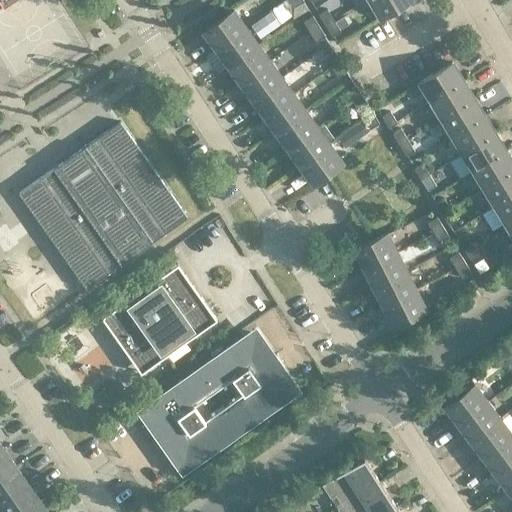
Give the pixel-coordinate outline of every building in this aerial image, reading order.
[(407,0),(366,0),(378,18),(407,0)] [(266,15),(275,27),(291,15),(282,3),(266,15)] [(204,31),(216,48),(247,27),(234,9),(204,31)] [(329,11),(321,16),(326,24),(334,19),(329,11)] [(319,26),(313,16),(304,22),(310,31),(319,26)] [(339,28),(340,29),(349,24),(344,16),(335,21),(339,28)] [(335,21),(334,19),(326,24),(331,33),(339,28),(335,21)] [(325,35),(319,26),(310,31),(316,41),(325,35)] [(259,43),(247,27),(216,48),(228,65),(259,43)] [(270,60),(259,43),(228,65),(240,82),(270,60)] [(341,60),(335,51),(326,56),(332,66),(341,60)] [(282,76),(270,60),(240,82),(252,98),(282,76)] [(347,70),(341,60),(332,66),(338,76),(347,70)] [(463,80),(452,62),(417,83),(428,101),(463,80)] [(294,93),(282,76),(252,98),(264,115),(294,93)] [(474,98),(463,80),(428,101),(439,119),(474,98)] [(362,95),(356,86),(347,91),(353,101),(362,95)] [(306,109),(294,93),(264,115),(276,131),(306,109)] [(368,105),(362,95),(353,101),(359,111),(368,105)] [(484,115),(474,98),(439,119),(449,136),(484,115)] [(318,126),(306,109),(276,131),(288,148),(318,126)] [(392,112),(383,118),(388,126),(397,121),(392,112)] [(379,123),(373,113),(364,118),(370,129),(379,123)] [(495,132),(484,115),(449,136),(460,154),(495,132)] [(120,121),(75,153),(19,192),(86,288),(187,216),(120,121)] [(352,128),(359,138),(368,131),(361,121),(352,128)] [(330,143),(318,126),(288,148),(300,164),(330,143)] [(402,130),(394,135),(399,143),(407,138),(402,130)] [(506,150),(495,132),(460,154),(471,171),(506,150)] [(412,146),(407,138),(399,143),(404,151),(412,146)] [(343,160),(330,143),(300,164),(312,182),(343,160)] [(511,169),(511,160),(506,150),(471,171),(481,189),(511,169)] [(424,165),(415,170),(421,178),(429,173),(424,165)] [(511,193),(511,169),(481,189),(492,206),(511,193)] [(434,181),(429,173),(421,178),(426,186),(434,181)] [(511,217),(511,193),(492,206),(503,223),(511,217)] [(445,199),(437,204),(442,213),(450,207),(445,199)] [(455,216),(450,207),(442,213),(447,221),(455,216)] [(444,227),(438,217),(428,223),(434,233),(444,227)] [(511,217),(503,223),(511,239),(511,217)] [(450,237),(444,227),(434,233),(440,242),(450,237)] [(397,251),(388,232),(354,249),(364,268),(397,251)] [(467,234),(458,239),(463,247),(472,242),(467,234)] [(477,250),(472,242),(463,247),(468,255),(477,250)] [(407,270),(397,251),(364,268),(373,287),(407,270)] [(465,262),(459,252),(450,258),(456,268),(465,262)] [(471,272),(465,262),(456,268),(462,277),(471,272)] [(416,288),(407,270),(373,287),(383,305),(416,288)] [(148,284),(102,317),(107,324),(112,321),(141,362),(161,348),(166,355),(217,319),(201,296),(193,302),(174,276),(152,291),(148,284)] [(426,307),(416,288),(383,305),(392,324),(426,307)] [(255,333),(201,370),(216,391),(233,378),(243,393),(228,404),(228,403),(227,404),(242,425),(243,425),(242,424),(294,388),(277,364),(282,360),(277,354),(278,353),(277,353),(272,357),(255,333)] [(216,391),(201,370),(144,411),(161,435),(155,439),(156,439),(160,445),(160,446),(166,442),(183,466),(238,427),(239,428),(224,406),(224,407),(205,420),(194,405),(216,391)] [(445,406),(458,423),(488,401),(475,383),(445,406)] [(500,417),(488,401),(458,423),(470,439),(500,417)] [(511,433),(511,432),(500,417),(470,439),(483,456),(511,433)] [(511,459),(511,433),(483,456),(495,472),(511,459)] [(0,478),(17,467),(5,450),(0,453),(0,478)] [(380,482),(364,456),(322,484),(331,497),(336,494),(343,504),(338,508),(338,509),(380,482)] [(511,484),(511,459),(495,472),(507,488),(511,484)] [(0,503),(28,483),(17,467),(0,478),(0,503)] [(386,511),(396,506),(380,482),(338,509),(340,511),(386,511)] [(23,511),(40,500),(28,483),(0,503),(0,507),(3,511),(23,511)] [(48,511),(40,500),(23,511),(48,511)]
